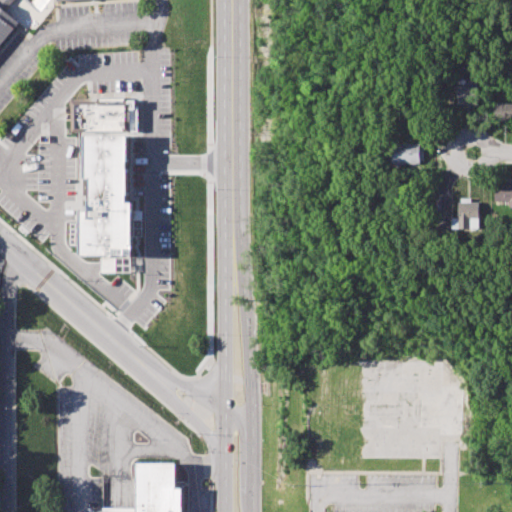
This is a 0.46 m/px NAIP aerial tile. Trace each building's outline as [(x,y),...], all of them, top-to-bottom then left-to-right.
[(0,0),(0,9),(4,13),(14,0),(0,0)] [(0,46),(18,26),(4,13),(0,9),(0,46)] [(478,78),(457,79),(458,105),(479,104),(478,78)] [(65,243),(81,260),(126,260),(125,133),(137,132),(137,98),(94,98),(70,98),(71,132),(80,132),(82,223),(65,243)] [(511,102),(495,103),(494,120),(511,119),(511,102)] [(393,144),(393,164),(424,163),(424,143),(393,144)] [(511,184),(494,184),(495,202),(507,202),(508,206),(511,205),(511,184)] [(479,200),(459,200),(459,218),(452,218),(452,228),(479,229),(479,200)] [(134,464),(176,465),(175,489),(182,489),(182,511),(104,511),(104,508),(134,508),(134,464)]
